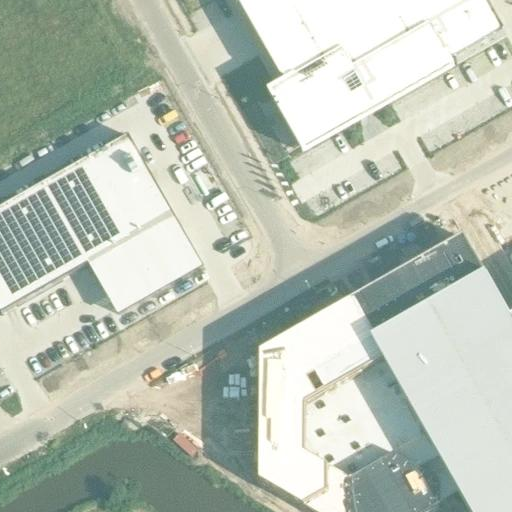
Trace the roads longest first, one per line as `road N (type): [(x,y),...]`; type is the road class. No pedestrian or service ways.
road 1 (unclassified): [(302,280),(0,451)]
road 2 (unclassified): [(302,280),(143,0)]
road 3 (unclassified): [(511,161),(302,280)]
